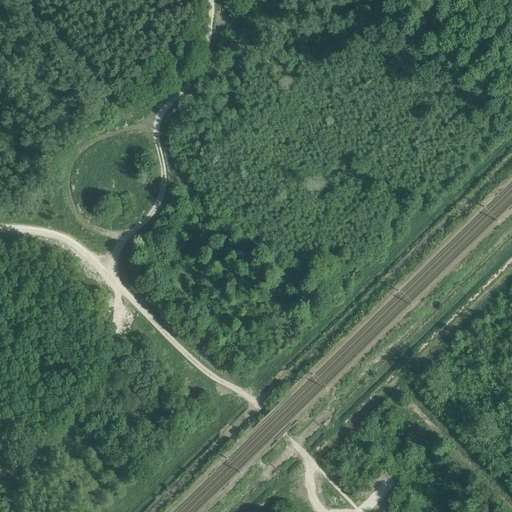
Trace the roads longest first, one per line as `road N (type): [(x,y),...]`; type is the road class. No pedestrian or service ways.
road 1 (track): [(123,511),(511,135)]
road 2 (track): [(147,511),(511,156)]
road 3 (track): [(511,267),(255,511)]
road 4 (track): [(511,232),(317,423)]
road 5 (track): [(226,511),(317,423)]
